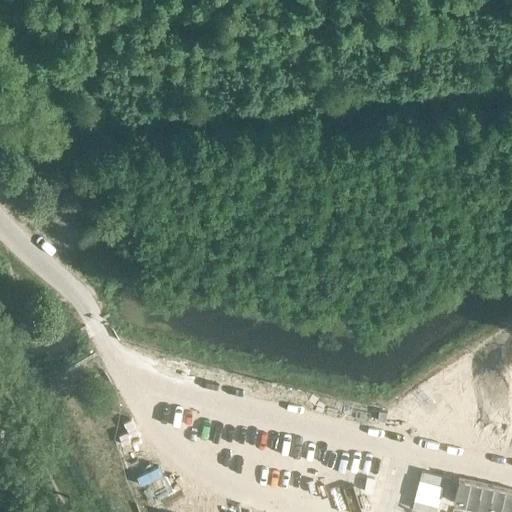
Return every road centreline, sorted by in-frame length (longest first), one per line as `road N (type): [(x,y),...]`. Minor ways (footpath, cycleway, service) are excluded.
road 1 (residential): [(308,511),(171,478),(123,382),(395,452)]
road 2 (residential): [(395,452),(414,405),(511,355)]
road 3 (unknown): [(0,383),(60,511)]
road 4 (residential): [(395,452),(511,482)]
